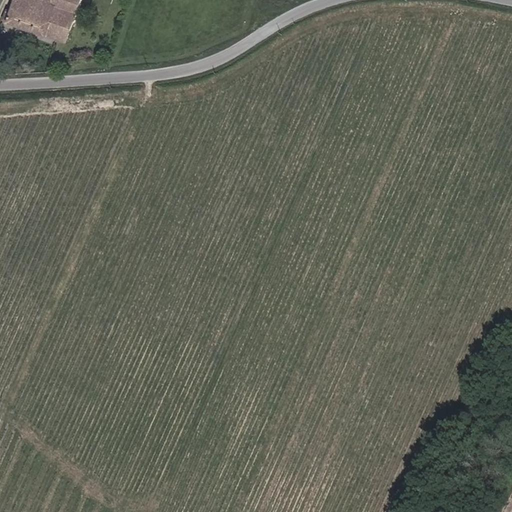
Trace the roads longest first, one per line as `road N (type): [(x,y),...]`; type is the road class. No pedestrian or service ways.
road 1 (track): [(121,511),(15,418),(14,398),(153,75)]
road 2 (tertiary): [(330,0),(188,69),(0,85)]
